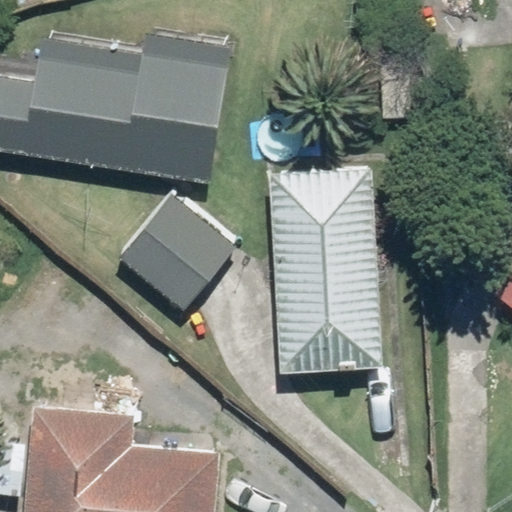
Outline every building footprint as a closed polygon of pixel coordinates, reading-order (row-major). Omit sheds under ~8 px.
[(44,64),(0,58),(0,135),(226,163),(242,29),(159,19),(157,39),(49,26),(44,64)] [(385,149),(276,154),(286,362),(396,356),(385,149)] [(180,173),(122,243),(190,300),(249,230),(180,173)] [(0,348),(82,355),(86,310),(0,303),(0,348)] [(52,361),(50,395),(41,394),(34,511),(226,511),(230,439),(135,433),(137,400),(114,399),(116,365),(52,361)]
